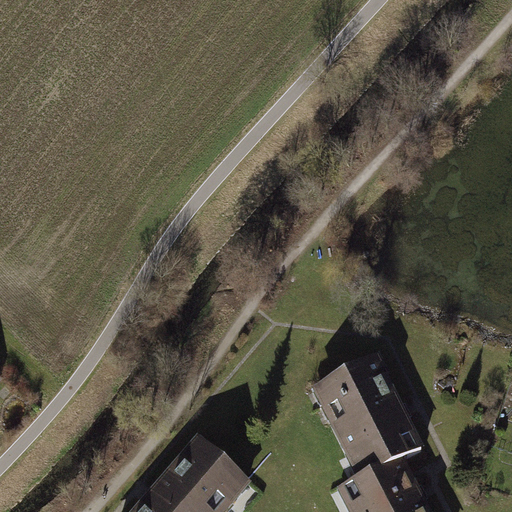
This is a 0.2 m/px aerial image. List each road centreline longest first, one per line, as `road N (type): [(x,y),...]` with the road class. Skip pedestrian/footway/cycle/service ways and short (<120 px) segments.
road 1 (track): [(92,511),(126,479),(242,315),(511,20)]
road 2 (track): [(379,0),(186,213),(99,350),(0,467)]
